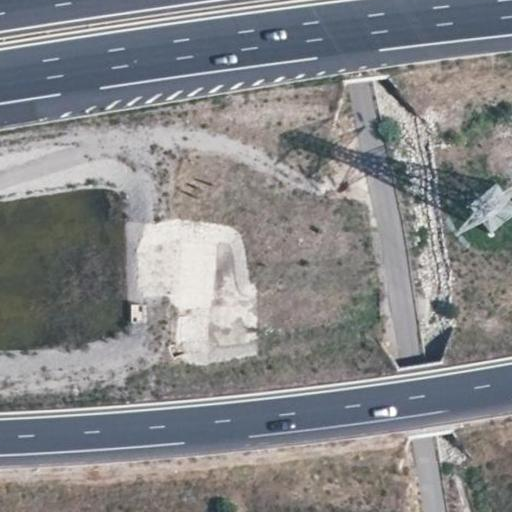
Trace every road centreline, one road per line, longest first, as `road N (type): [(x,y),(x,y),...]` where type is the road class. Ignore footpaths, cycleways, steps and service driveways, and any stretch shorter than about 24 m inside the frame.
road 1 (unclassified): [(434,511),(371,94),(348,0)]
road 2 (motorway): [(0,77),(511,8)]
road 3 (motorway): [(24,436),(284,415),(511,382)]
